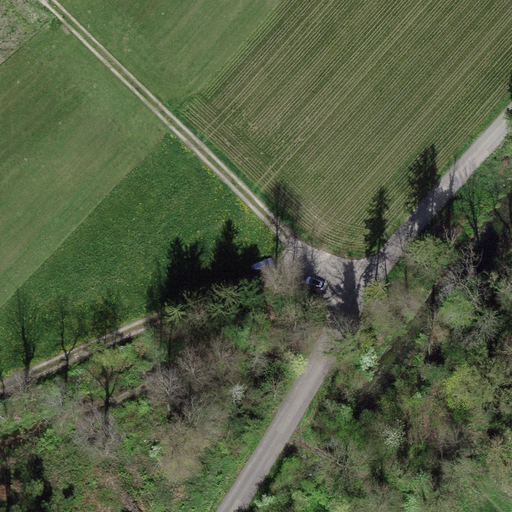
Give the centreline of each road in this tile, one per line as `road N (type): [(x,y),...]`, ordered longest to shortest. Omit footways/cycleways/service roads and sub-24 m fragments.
road 1 (unclassified): [(223,511),(358,302),(511,121)]
road 2 (track): [(358,302),(40,0)]
road 3 (track): [(294,246),(0,388)]
